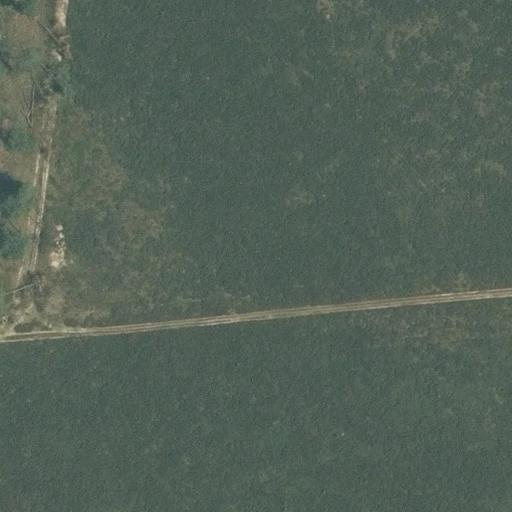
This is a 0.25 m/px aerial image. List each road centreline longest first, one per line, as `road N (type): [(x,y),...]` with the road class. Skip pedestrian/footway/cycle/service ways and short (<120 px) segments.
road 1 (track): [(511,292),(22,333)]
road 2 (track): [(65,0),(22,333)]
